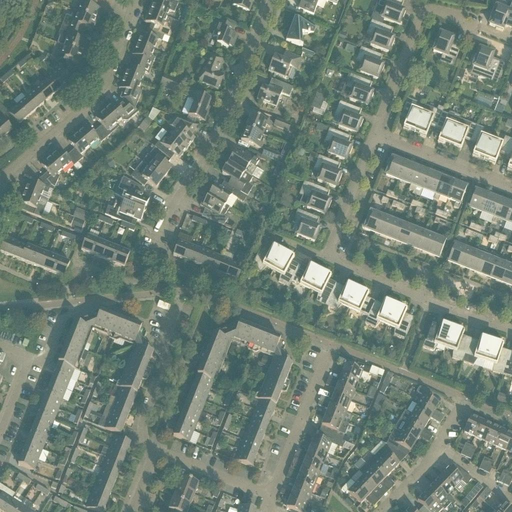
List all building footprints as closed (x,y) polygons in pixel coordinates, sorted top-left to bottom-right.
[(82,4),(78,14),(97,21),(99,16),(98,15),(100,10),(94,8),(91,7),(93,0),(92,0),(79,0),(78,2),(82,4)] [(154,0),(149,12),(166,18),(169,12),(174,14),(176,9),(178,4),(177,3),(176,3),(168,0),(160,0),(159,3),(154,0)] [(235,0),(233,6),(249,12),(253,0),(235,0)] [(298,0),(297,3),(300,4),(298,10),(313,16),(319,0),(321,0),(322,0),(322,1),(336,6),(338,0),(298,0)] [(379,0),(377,6),(371,21),(381,26),(383,21),(398,26),(401,19),(402,20),(405,13),(400,11),(397,10),(398,9),(399,9),(402,2),(395,0),(379,0)] [(479,1),(478,7),(485,9),(486,2),(479,1)] [(511,5),(508,4),(505,12),(496,8),(495,10),(493,10),(490,18),(492,18),(489,26),(496,28),(495,30),(502,32),(504,25),(506,26),(506,27),(511,29),(511,5)] [(65,16),(61,26),(80,34),(83,28),(85,29),(92,31),(94,26),(94,27),(97,21),(78,14),(72,12),(70,18),(65,16)] [(149,12),(145,23),(150,25),(154,27),(152,32),(164,36),(169,39),(170,36),(170,35),(170,34),(170,33),(170,32),(170,31),(169,31),(169,30),(168,30),(167,29),(165,29),(167,25),(164,24),(166,18),(149,12)] [(302,48),(301,35),(313,34),(315,29),(294,20),(285,42),(302,48)] [(232,49),(237,37),(231,34),(234,28),(216,21),(214,26),(217,27),(212,37),(218,40),(216,45),(218,45),(228,49),(228,47),(232,49)] [(371,21),(366,34),(373,36),(369,46),(388,53),(390,46),(392,47),(394,40),(387,38),(388,36),(389,36),(391,29),(381,26),(371,21)] [(60,38),(57,44),(65,47),(83,54),(86,49),(85,49),(87,44),(81,41),(78,40),(80,34),(61,26),(59,33),(58,34),(58,36),(58,37),(59,38),(60,38)] [(140,34),(136,45),(153,52),(158,41),(161,42),(164,36),(152,32),(150,37),(146,36),(140,34)] [(344,41),(346,35),(339,32),(337,39),(344,41)] [(446,37),(439,34),(437,42),(435,41),(431,49),(433,50),(433,52),(442,55),(439,63),(452,68),(460,48),(453,46),(453,47),(451,46),(454,39),(447,36),(446,37)] [(136,45),(132,56),(137,58),(135,64),(150,70),(153,64),(155,59),(151,58),(153,52),(136,45)] [(47,55),(46,59),(54,62),(60,65),(67,67),(69,61),(72,62),(78,65),(80,60),(81,60),(83,54),(65,47),(62,53),(59,52),(56,59),(47,55)] [(378,63),(381,56),(360,48),(356,61),(363,63),(359,73),(377,81),(380,74),(381,74),(384,67),(376,65),(377,63),(378,63)] [(313,59),(314,55),(302,50),(302,55),(313,59)] [(472,68),(469,75),(479,79),(491,84),(497,86),(501,75),(496,73),(499,64),(493,61),(492,62),(490,61),(493,54),(487,52),(486,53),(479,50),(476,57),(474,57),(471,65),(473,65),(472,68)] [(274,57),(268,72),(277,76),(288,80),(292,81),(296,71),(301,60),(294,57),(285,53),(282,59),(280,60),(274,57)] [(26,64),(31,60),(28,56),(23,61),(26,64)] [(218,74),(223,61),(210,56),(205,69),(199,84),(218,91),(223,76),(220,75),(218,74)] [(331,58),(329,65),(335,67),(338,61),(331,58)] [(20,69),(26,64),(23,61),(17,66),(20,69)] [(150,70),(135,64),(133,69),(127,67),(123,78),(140,85),(144,74),(148,75),(150,70)] [(62,89),(70,81),(60,69),(51,77),(62,89)] [(8,79),(14,74),(11,71),(5,76),(8,79)] [(0,80),(3,84),(8,79),(5,76),(0,80)] [(176,94),(180,82),(164,76),(159,87),(176,94)] [(367,90),(370,84),(350,76),(345,88),(352,91),(349,101),(366,108),(369,101),(370,101),(373,95),(366,92),(367,90)] [(53,96),(62,89),(51,77),(43,84),(53,96)] [(121,100),(124,102),(135,110),(141,95),(140,92),(138,92),(140,85),(123,78),(119,89),(125,92),(122,100),(121,99),(121,100)] [(289,98),(293,89),(271,80),(267,90),(262,88),(256,101),(266,105),(275,109),(281,95),(289,98)] [(44,103),(53,96),(43,84),(34,92),(44,103)] [(447,96),(451,86),(445,84),(441,94),(447,96)] [(36,111),(44,103),(34,92),(25,99),(36,111)] [(188,100),(182,114),(188,117),(195,120),(204,124),(208,115),(205,114),(210,101),(201,98),(190,93),(188,100)] [(27,118),(36,111),(25,99),(17,106),(27,118)] [(407,100),(402,114),(408,116),(402,130),(408,132),(408,131),(414,133),(422,113),(416,111),(416,103),(414,102),(407,100)] [(113,103),(104,111),(116,125),(121,121),(122,122),(127,122),(138,113),(137,112),(135,110),(124,102),(117,108),(113,103)] [(335,115),(331,125),(338,128),(356,135),(359,128),(360,128),(362,122),(355,119),(356,117),(357,117),(359,111),(339,103),(334,115),(335,115)] [(18,126),(27,118),(17,106),(8,114),(18,126)] [(436,111),(424,106),(422,113),(414,133),(420,135),(419,136),(425,139),(430,125),(436,127),(442,113),(443,109),(437,107),(436,111)] [(105,140),(110,136),(107,133),(116,125),(104,111),(95,119),(101,127),(97,130),(105,140)] [(448,116),(442,113),(436,127),(442,130),(437,143),(443,146),(443,144),(448,146),(456,127),(459,120),(453,118),(454,116),(448,114),(448,116)] [(269,128),(271,124),(251,116),(245,129),(262,136),(266,127),(269,128)] [(0,135),(3,139),(12,131),(2,119),(0,120),(0,135)] [(144,133),(152,123),(146,119),(138,129),(144,133)] [(186,150),(194,140),(189,136),(196,127),(187,124),(186,123),(175,119),(169,127),(176,133),(172,138),(186,150)] [(287,131),(289,125),(276,120),(274,126),(287,131)] [(471,141),(476,127),(459,120),(456,127),(448,146),(454,149),(454,150),(459,152),(465,138),(471,141)] [(92,134),(86,127),(77,134),(89,148),(98,141),(100,144),(105,140),(97,130),(92,134)] [(483,160),(491,140),(480,136),(483,129),(476,127),(471,141),(477,143),(472,157),(477,159),(478,158),(483,160)] [(260,150),(262,146),(259,144),(262,136),(245,129),(240,142),(260,150)] [(327,135),(324,142),(331,145),(327,155),(345,162),(348,155),(349,155),(352,149),(345,146),(345,144),(346,144),(349,138),(329,130),(327,135)] [(78,163),(82,159),(80,156),(89,148),(77,134),(68,142),(74,150),(70,154),(78,163)] [(172,138),(167,134),(159,144),(158,143),(154,148),(170,161),(166,158),(170,153),(178,160),(186,150),(172,138)] [(506,154),(511,140),(504,138),(502,145),(491,140),(483,160),(489,162),(489,164),(494,166),(499,152),(506,154)] [(170,161),(154,148),(148,157),(147,157),(142,163),(163,179),(171,169),(166,166),(170,161)] [(65,158),(59,150),(50,158),(61,172),(70,164),(73,167),(78,163),(70,154),(65,158)] [(274,162),(277,155),(264,150),(261,157),(274,162)] [(299,150),(297,157),(303,159),(305,153),(299,150)] [(234,154),(228,164),(251,178),(256,170),(254,168),(259,161),(254,158),(249,156),(245,153),(242,158),(234,154)] [(318,157),(313,170),(320,173),(317,182),(335,189),(337,182),(339,182),(341,176),(334,173),(335,171),(336,171),(338,165),(318,157)] [(50,158),(40,166),(47,173),(43,177),(51,186),(54,189),(59,178),(57,176),(61,172),(50,158)] [(109,170),(115,166),(110,159),(105,163),(109,170)] [(389,166),(385,176),(390,178),(398,181),(404,165),(399,162),(394,160),(392,160),(391,159),(390,159),(389,160),(388,160),(387,161),(387,162),(387,163),(387,164),(387,165),(388,166),(389,166)] [(155,189),(163,179),(142,163),(134,173),(136,174),(132,179),(134,180),(141,186),(145,182),(155,189)] [(228,164),(222,174),(231,180),(227,186),(230,187),(239,193),(246,197),(252,188),(248,185),(252,179),(251,178),(228,164)] [(410,167),(404,165),(398,181),(410,186),(417,169),(415,169),(415,168),(410,166),(410,167)] [(418,170),(417,169),(410,186),(408,191),(413,193),(414,188),(422,191),(429,174),(423,172),(424,171),(419,169),(418,170)] [(434,176),(429,174),(422,191),(435,196),(441,179),(439,178),(440,177),(435,176),(434,176)] [(51,186),(43,177),(40,180),(39,179),(37,185),(27,182),(23,193),(40,199),(42,193),(47,195),(49,190),(53,192),(54,189),(51,186)] [(144,211),(149,200),(139,196),(142,189),(123,178),(118,190),(127,194),(123,203),(144,211)] [(435,196),(433,201),(437,202),(439,197),(447,200),(454,184),(453,184),(448,182),(448,181),(443,179),(443,180),(441,179),(435,196)] [(299,195),(302,196),(310,199),(306,209),(324,216),(327,209),(328,209),(331,203),(323,200),(324,198),(325,199),(328,192),(304,182),(299,195)] [(215,186),(208,196),(225,206),(231,197),(235,199),(243,203),(246,197),(240,193),(239,193),(230,187),(223,183),(223,184),(224,184),(221,189),(215,186)] [(454,184),(447,200),(455,204),(453,209),(458,210),(459,205),(466,189),(464,188),(464,187),(459,185),(459,186),(454,184)] [(83,189),(77,186),(74,193),(81,195),(83,189)] [(471,201),(468,209),(473,211),(481,214),(487,197),(482,195),(482,194),(477,192),(477,193),(475,192),(471,201)] [(23,193),(19,204),(28,208),(26,213),(37,218),(41,219),(45,209),(47,202),(40,199),(23,193)] [(225,206),(208,196),(206,200),(204,199),(199,207),(209,212),(210,211),(212,212),(209,220),(206,219),(206,220),(215,223),(223,226),(228,219),(223,217),(228,208),(225,206)] [(481,214),(478,220),(491,225),(491,224),(493,219),(500,202),(498,201),(498,200),(493,198),(493,199),(488,197),(487,197),(481,214)] [(144,211),(123,203),(115,200),(112,209),(108,208),(104,216),(121,223),(128,225),(135,228),(137,222),(140,223),(144,211)] [(493,219),(491,224),(496,225),(498,220),(505,223),(511,207),(506,204),(507,204),(502,202),(502,203),(500,202),(493,219)] [(505,223),(503,230),(511,233),(511,206),(511,207),(505,223)] [(86,224),(89,215),(76,210),(72,218),(76,220),(85,223),(86,224)] [(315,226),(317,219),(297,211),(292,224),(299,227),(295,236),(314,243),(316,236),(317,237),(320,230),(313,227),(314,225),(315,226)] [(361,226),(361,227),(361,228),(362,229),(363,230),(364,230),(370,233),(370,232),(375,233),(374,234),(374,235),(381,218),(370,213),(366,224),(365,223),(364,223),(363,224),(362,225),(361,226)] [(381,218),(374,235),(375,235),(375,234),(380,235),(379,236),(385,239),(392,222),(381,218)] [(76,220),(72,229),(81,232),(85,223),(76,220)] [(392,222),(385,239),(391,241),(391,240),(396,242),(396,243),(402,226),(392,222)] [(402,226),(396,243),(396,242),(401,244),(400,245),(406,247),(413,230),(402,226)] [(413,230),(406,247),(412,249),(413,248),(417,250),(417,251),(424,234),(413,230)] [(86,237),(81,252),(92,256),(97,242),(96,241),(98,235),(90,231),(88,238),(86,237)] [(266,231),(263,237),(269,240),(272,234),(266,231)] [(424,234),(417,251),(418,250),(422,252),(422,253),(428,255),(434,238),(424,234)] [(434,238),(428,255),(433,258),(434,257),(438,258),(438,259),(438,260),(445,243),(434,238)] [(0,253),(10,258),(16,243),(5,239),(0,251),(0,253)] [(449,259),(447,263),(448,263),(448,262),(453,264),(452,265),(458,267),(465,250),(467,246),(456,241),(454,246),(449,259)] [(102,260),(108,246),(97,242),(92,256),(102,260)] [(183,261),(189,246),(178,242),(173,256),(183,261)] [(21,262),(27,247),(16,243),(10,258),(21,262)] [(113,264),(119,250),(108,246),(102,260),(113,264)] [(194,265),(200,250),(189,246),(183,261),(194,265)] [(261,248),(250,268),(260,273),(265,268),(272,272),(283,253),(277,250),(278,249),(273,246),(270,251),(269,253),(267,252),(268,251),(261,248)] [(32,266),(37,251),(27,247),(21,262),(32,266)] [(124,269),(129,254),(119,250),(113,264),(124,269)] [(205,269),(211,254),(200,250),(194,265),(205,269)] [(465,250),(458,267),(464,269),(464,268),(469,270),(469,271),(475,255),(465,250)] [(475,255),(469,271),(469,270),(474,272),(473,273),(479,275),(486,259),(488,254),(477,250),(475,255)] [(42,270),(48,256),(37,251),(32,266),(42,270)] [(283,253),(272,272),(280,276),(278,283),(288,288),(291,282),(298,268),(292,265),(292,266),(290,265),(291,262),(294,257),(289,255),(288,256),(283,253)] [(215,273),(221,259),(211,254),(205,269),(215,273)] [(486,259),(479,275),(485,278),(486,277),(490,279),(490,280),(497,263),(498,258),(488,254),(486,259)] [(53,274),(59,260),(48,256),(42,270),(53,274)] [(497,263),(490,280),(491,279),(495,280),(495,281),(501,284),(507,267),(509,262),(498,258),(497,263)] [(226,277),(232,263),(221,259),(215,273),(226,277)] [(64,279),(70,264),(59,260),(53,274),(64,279)] [(237,282),(243,267),(232,263),(226,277),(237,282)] [(298,268),(291,282),(302,287),(310,291),(319,272),(314,269),(315,268),(309,265),(307,270),(306,273),(304,272),(304,271),(298,268)] [(511,288),(511,285),(511,268),(507,267),(501,284),(506,286),(507,285),(511,287),(511,288)] [(319,272),(310,291),(317,295),(316,302),(326,307),(336,286),(330,283),(329,284),(327,284),(328,281),(331,276),(326,273),(325,275),(319,272)] [(336,286),(326,307),(336,312),(341,306),(348,309),(357,290),(351,287),(352,286),(347,284),(344,289),(343,291),(341,290),(342,289),(336,286)] [(357,290),(348,309),(355,313),(367,318),(373,304),(367,301),(367,302),(365,301),(366,299),(368,294),(363,291),(363,292),(357,290)] [(367,318),(364,325),(374,329),(379,323),(387,326),(395,306),(389,304),(390,303),(384,301),(382,306),(381,308),(379,307),(380,306),(373,304),(367,318)] [(395,306),(387,326),(394,329),(393,337),(404,341),(411,322),(412,320),(406,317),(405,318),(403,318),(404,315),(406,310),(401,308),(401,309),(395,306)] [(90,319),(92,325),(95,326),(100,312),(97,311),(92,314),(90,319)] [(120,321),(100,312),(95,326),(92,325),(94,328),(114,336),(120,321)] [(85,321),(80,319),(75,321),(74,324),(87,329),(88,327),(85,321)] [(135,344),(135,342),(141,329),(120,321),(114,336),(135,344)] [(229,331),(232,337),(234,338),(239,325),(236,323),(231,326),(229,331)] [(430,327),(422,348),(433,352),(437,346),(445,349),(452,329),(446,327),(447,325),(441,323),(439,329),(438,331),(436,330),(437,329),(431,327),(430,327)] [(74,324),(66,344),(81,350),(87,353),(90,346),(84,344),(87,336),(89,330),(87,329),(74,324)] [(233,340),(253,348),(259,333),(239,325),(234,338),(233,340)] [(144,340),(146,335),(144,330),(141,329),(135,342),(138,343),(144,340)] [(452,329),(445,349),(452,352),(452,359),(462,363),(470,341),(463,339),(463,340),(461,339),(462,337),(464,332),(458,330),(458,331),(452,329)] [(224,333),(219,331),(214,333),(213,336),(226,341),(227,339),(224,333)] [(274,356),(274,354),(280,341),(259,333),(253,348),(274,356)] [(205,356),(220,363),(228,342),(226,341),(213,336),(205,356)] [(470,341),(462,363),(473,367),(477,360),(485,363),(491,342),(485,340),(486,339),(480,337),(479,342),(478,345),(476,344),(476,343),(470,341)] [(283,352),(285,347),(283,342),(280,341),(274,354),(277,355),(283,352)] [(491,342),(485,363),(492,365),(492,373),(503,376),(509,354),(503,352),(502,353),(500,353),(501,350),(503,345),(497,343),(497,344),(491,342)] [(73,371),(81,350),(66,344),(58,365),(73,371)] [(146,345),(139,347),(139,349),(152,355),(153,352),(151,347),(146,345)] [(137,349),(129,369),(144,375),(152,355),(139,349),(137,349)] [(511,354),(509,354),(503,376),(511,379),(511,354)] [(197,376),(212,383),(220,363),(205,356),(197,376)] [(268,368),(271,360),(263,357),(260,365),(268,368)] [(278,360),(278,362),(291,367),(292,364),(290,359),(285,357),(278,360)] [(291,367),(278,362),(276,361),(267,381),(283,387),(291,367)] [(368,375),(370,369),(357,364),(355,370),(345,366),(341,376),(358,383),(362,373),(368,375)] [(58,365),(54,375),(70,381),(75,384),(79,373),(73,371),(58,365)] [(370,369),(368,375),(376,378),(379,370),(371,367),(370,369)] [(136,396),(144,375),(129,369),(120,390),(136,396)] [(386,373),(383,382),(389,384),(392,376),(386,373)] [(66,391),(70,381),(54,375),(50,385),(66,391)] [(209,393),(213,383),(212,383),(197,376),(193,387),(209,393)] [(354,393),(358,383),(341,376),(339,381),(337,386),(354,393)] [(283,387),(267,381),(259,401),(275,408),(283,387)] [(62,401),(66,391),(50,385),(46,395),(62,401)] [(334,385),(332,389),(335,390),(333,396),(350,403),(354,393),(337,386),(334,385)] [(193,387),(189,397),(205,403),(208,393),(209,393),(193,387)] [(420,388),(416,393),(422,397),(417,406),(432,415),(442,421),(444,417),(434,412),(438,406),(427,399),(431,394),(425,390),(420,388)] [(132,406),(136,396),(120,390),(120,389),(116,400),(132,406)] [(58,411),(62,401),(46,395),(42,405),(58,411)] [(377,395),(374,405),(380,409),(385,400),(378,396),(377,395)] [(328,401),(326,405),(346,413),(350,403),(333,396),(331,402),(328,401)] [(201,413),(205,403),(189,397),(185,407),(201,413)] [(128,416),(132,406),(116,400),(112,410),(128,416)] [(275,408),(259,401),(259,402),(259,401),(255,411),(271,418),(272,415),(275,408)] [(54,421),(58,411),(42,405),(38,415),(54,421)] [(326,405),(324,409),(327,411),(326,415),(325,416),(342,423),(348,425),(352,415),(346,413),(326,405)] [(417,406),(411,415),(427,425),(430,419),(439,425),(441,422),(442,421),(432,415),(417,406)] [(197,423),(201,413),(185,407),(181,417),(197,423)] [(124,426),(128,416),(112,410),(108,420),(124,426)] [(267,428),(271,418),(255,411),(251,421),(267,428)] [(50,431),(54,421),(38,415),(34,425),(50,431)] [(421,434),(427,425),(411,415),(405,424),(421,434)] [(322,424),(321,427),(324,428),(321,434),(329,437),(344,443),(347,444),(349,440),(343,438),(344,436),(348,425),(342,423),(325,416),(322,424)] [(193,433),(195,428),(197,423),(181,417),(177,427),(193,433)] [(474,438),(481,422),(470,417),(463,434),(474,438)] [(120,436),(124,426),(108,420),(104,430),(120,436)] [(263,438),(267,428),(251,421),(247,431),(263,438)] [(421,434),(405,424),(399,421),(393,430),(400,434),(416,443),(421,434)] [(484,443),(492,427),(481,422),(474,438),(484,443)] [(46,442),(50,431),(34,425),(30,435),(46,442)] [(189,444),(192,434),(193,433),(177,427),(173,437),(189,444)] [(495,448),(502,431),(492,427),(484,443),(495,448)] [(259,448),(263,438),(247,431),(243,441),(259,448)] [(505,452),(511,437),(511,435),(502,431),(495,448),(505,452)] [(342,442),(329,437),(319,433),(316,439),(314,438),(310,448),(327,455),(331,445),(339,448),(342,449),(344,443),(342,442)] [(410,453),(416,443),(400,434),(394,443),(389,440),(386,445),(397,453),(401,447),(410,453)] [(42,452),(46,442),(30,435),(26,445),(42,452)] [(126,455),(130,444),(121,441),(114,438),(110,448),(126,455)] [(207,439),(204,445),(207,446),(212,448),(214,441),(210,440),(207,439)] [(255,458),(259,448),(243,441),(239,451),(255,458)] [(465,458),(470,447),(465,444),(460,456),(465,458)] [(38,462),(42,452),(26,445),(22,455),(38,462)] [(390,474),(398,466),(391,459),(397,453),(386,445),(374,458),(390,474)] [(470,461),(475,449),(470,447),(465,458),(470,461)] [(122,465),(126,455),(110,448),(106,458),(122,465)] [(304,453),(303,457),(323,465),(327,455),(310,448),(307,454),(304,453)] [(251,468),(255,458),(239,451),(235,462),(251,468)] [(34,472),(38,462),(22,455),(18,466),(34,472)] [(303,457),(301,461),(304,463),(302,468),(319,475),(323,465),(303,457)] [(383,482),(390,474),(374,458),(373,457),(366,465),(383,482)] [(118,475),(122,465),(106,458),(102,469),(118,475)] [(484,473),(489,461),(484,459),(478,470),(484,473)] [(489,475),(493,466),(494,464),(489,461),(484,473),(489,475)] [(359,472),(358,473),(362,477),(376,489),(380,485),(388,492),(391,489),(385,484),(383,482),(366,465),(359,472)] [(296,473),(295,477),(315,485),(319,475),(302,468),(299,474),(296,473)] [(471,480),(460,471),(456,475),(450,469),(449,468),(441,477),(454,489),(455,488),(460,482),(466,487),(471,480)] [(114,485),(118,475),(102,469),(98,479),(114,485)] [(335,479),(338,472),(333,470),(330,477),(335,479)] [(503,486),(508,474),(503,472),(502,474),(498,483),(503,486)] [(508,488),(511,479),(511,475),(508,474),(503,486),(508,488)] [(16,479),(14,483),(20,487),(22,482),(25,479),(18,475),(16,479)] [(295,477),(293,481),(296,483),(294,488),(311,495),(315,485),(295,477)] [(362,477),(355,484),(368,497),(376,489),(362,477)] [(446,497),(447,496),(454,489),(441,477),(433,485),(446,497)] [(177,489),(194,496),(198,485),(181,478),(177,489)] [(69,479),(66,485),(74,488),(76,482),(69,479)] [(110,495),(114,485),(98,479),(94,489),(110,495)] [(350,480),(341,490),(346,495),(348,493),(360,505),(365,500),(373,508),(376,505),(370,499),(368,497),(355,484),(350,480)] [(391,489),(394,486),(388,481),(385,484),(391,489)] [(446,497),(433,485),(425,493),(438,506),(444,499),(448,503),(451,500),(447,496),(446,497)] [(469,504),(476,497),(482,489),(477,485),(464,500),(469,504)] [(288,493),(287,497),(290,499),(307,505),(311,495),(294,488),(291,494),(288,493)] [(106,505),(110,495),(94,489),(90,499),(106,505)] [(177,489),(172,500),(190,507),(194,496),(177,489)] [(483,503),(485,501),(491,494),(486,489),(480,497),(478,498),(483,503)] [(438,506),(425,493),(417,502),(423,508),(419,511),(439,511),(442,509),(438,506)] [(0,496),(0,511),(3,511),(11,500),(2,494),(0,496)] [(376,505),(379,502),(374,496),(370,499),(376,505)] [(92,511),(103,511),(106,505),(90,499),(86,509),(92,511)] [(290,499),(286,509),(292,511),(311,511),(313,508),(307,506),(307,505),(290,499)] [(348,499),(344,503),(350,509),(354,505),(348,499)] [(16,511),(21,505),(11,500),(3,511),(16,511)] [(21,505),(16,511),(29,511),(30,511),(31,509),(33,506),(24,500),(21,505)] [(169,511),(171,511),(187,511),(190,507),(172,500),(168,511),(169,511)] [(511,511),(503,503),(495,511),(511,511)]
